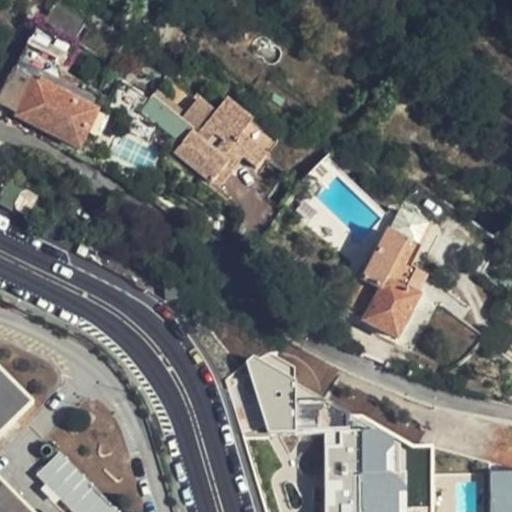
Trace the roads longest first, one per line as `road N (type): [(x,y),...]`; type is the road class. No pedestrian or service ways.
road 1 (tertiary): [(234,511),(191,377),(157,330),(100,288),(0,238)]
road 2 (tertiary): [(0,267),(93,316),(140,353),(171,399),(205,511)]
road 3 (unknown): [(52,511),(16,466),(20,447),(81,361)]
